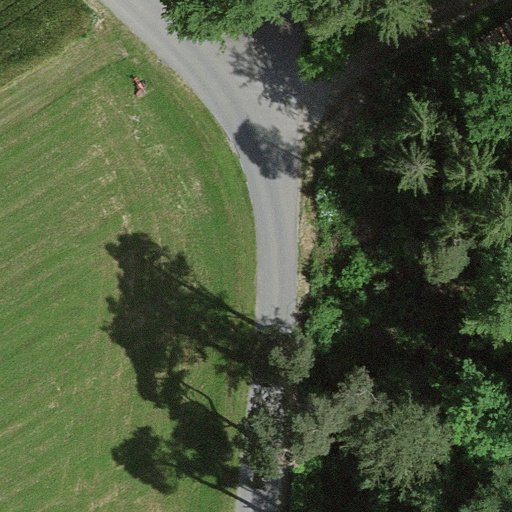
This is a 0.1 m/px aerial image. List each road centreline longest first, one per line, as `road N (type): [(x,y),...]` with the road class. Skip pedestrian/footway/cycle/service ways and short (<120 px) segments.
road 1 (tertiary): [(249,125),(277,220),(286,385),(264,511)]
road 2 (track): [(292,0),(283,97),(333,86),(492,0)]
road 3 (tertiary): [(133,0),(249,125)]
